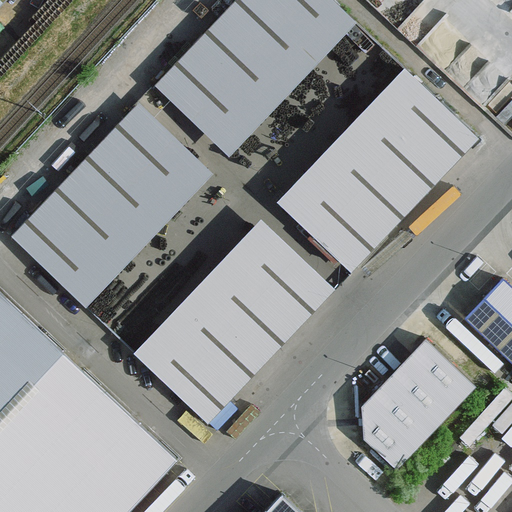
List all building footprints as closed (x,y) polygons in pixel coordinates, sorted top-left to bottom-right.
[(353,15),(337,0),(226,0),(153,79),(228,149),(353,15)] [(475,129),(400,59),(275,194),(350,263),(475,129)] [(209,168),(133,98),(8,233),(84,303),(209,168)] [(331,283),(255,213),(130,347),(206,417),(331,283)] [(511,283),(502,274),(463,315),(511,361),(511,283)] [(116,511),(174,451),(0,287),(0,511),(116,511)] [(470,378),(420,332),(359,397),(358,435),(389,464),(470,378)] [(310,511),(282,485),(255,511),(310,511)]
